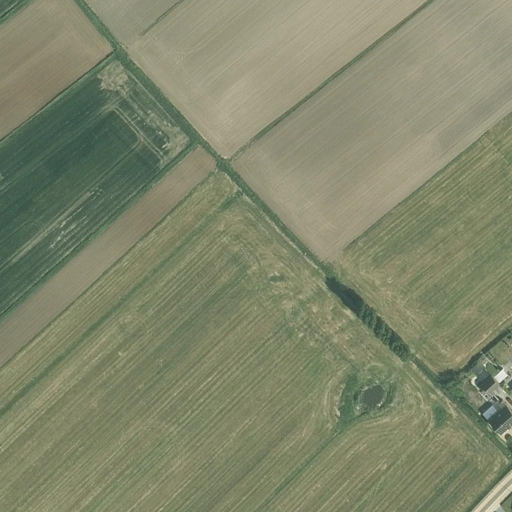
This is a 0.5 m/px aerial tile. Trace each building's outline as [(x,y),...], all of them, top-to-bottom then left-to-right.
[(491,373),(496,369),(483,354),(479,358),(491,373)] [(477,359),(471,365),(472,367),(471,368),(476,374),(484,367),(477,359)] [(496,369),(491,373),(499,382),(508,374),(502,367),(500,369),(498,367),(496,369)] [(491,373),(480,383),(489,392),(499,383),(491,373)] [(498,398),(482,412),(500,432),(511,422),(511,421),(511,409),(502,398),(500,400),(498,398)]
